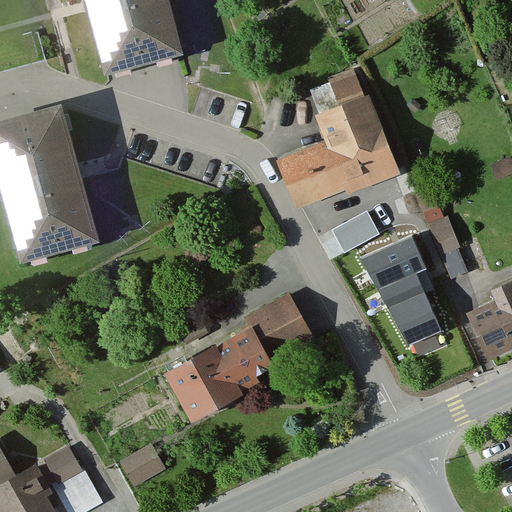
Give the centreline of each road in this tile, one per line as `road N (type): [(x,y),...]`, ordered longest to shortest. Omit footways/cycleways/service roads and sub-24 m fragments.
road 1 (residential): [(0,100),(47,89),(77,92),(242,149),(270,175),(406,432)]
road 2 (residential): [(229,511),(406,432)]
